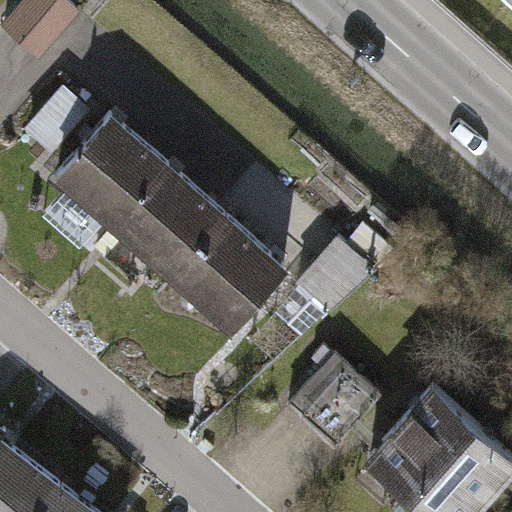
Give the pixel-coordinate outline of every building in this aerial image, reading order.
[(35,0),(19,22),(47,44),(81,0),(35,0)] [(68,140),(100,92),(72,73),(39,120),(68,140)] [(57,173),(118,222),(174,153),(113,104),(57,173)] [(118,222),(178,271),(234,202),(174,153),(118,222)] [(178,271),(239,320),(295,251),(234,202),(178,271)] [(329,314),(373,268),(336,234),(293,280),(329,314)] [(384,391),(342,354),(289,412),(331,450),(384,391)] [(476,511),(511,472),(511,441),(429,369),(360,447),(432,511),(476,511)] [(0,511),(54,511),(80,479),(0,416),(0,511)] [(123,511),(80,479),(54,511),(123,511)]
